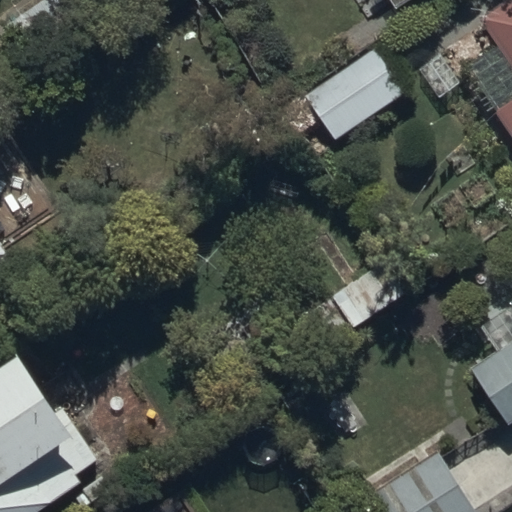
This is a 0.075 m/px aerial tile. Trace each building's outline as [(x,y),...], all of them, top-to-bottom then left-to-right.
[(68,0),(50,0),(6,31),(36,74),(93,35),(68,0)] [(386,0),(396,15),(419,0),(386,0)] [(511,2),(481,25),(511,70),(511,107),(497,118),(511,138),(511,2)] [(302,96),(336,145),(405,96),(371,47),(302,96)] [(325,353),(406,296),(384,265),(303,321),(325,353)] [(511,422),(511,298),(504,304),(508,309),(476,329),(493,356),(470,371),(505,427),(511,422)] [(0,511),(47,511),(83,489),(77,480),(101,464),(65,410),(57,416),(21,363),(0,376),(0,511)] [(363,511),(473,511),(438,454),(358,503),(363,511)]
